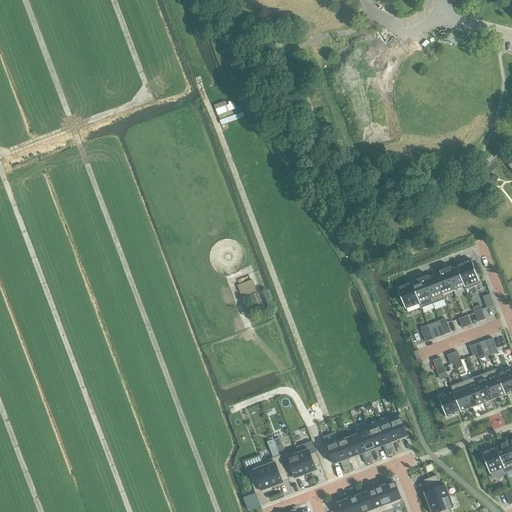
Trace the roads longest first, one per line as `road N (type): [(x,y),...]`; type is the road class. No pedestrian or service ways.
road 1 (track): [(218,511),(24,0)]
road 2 (track): [(308,419),(321,402),(198,77)]
road 3 (track): [(0,167),(130,511)]
road 4 (track): [(111,0),(148,97),(0,154)]
road 5 (residential): [(429,176),(451,140),(404,0)]
road 6 (track): [(290,392),(248,324),(234,282),(249,271)]
